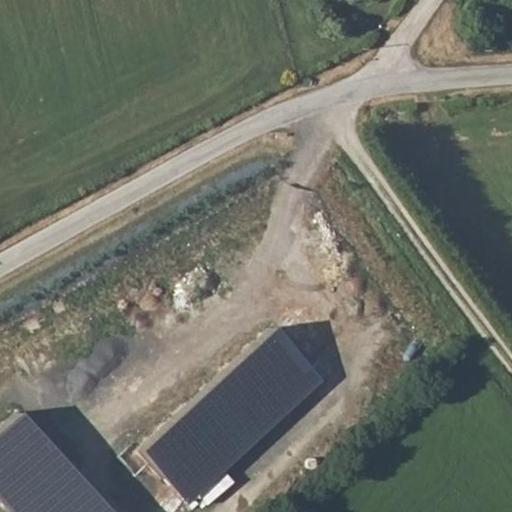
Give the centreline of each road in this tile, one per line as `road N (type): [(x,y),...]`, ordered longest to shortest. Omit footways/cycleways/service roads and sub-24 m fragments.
road 1 (residential): [(375,81),(266,115),(0,262)]
road 2 (track): [(315,100),(511,361)]
road 3 (residential): [(511,71),(375,81)]
